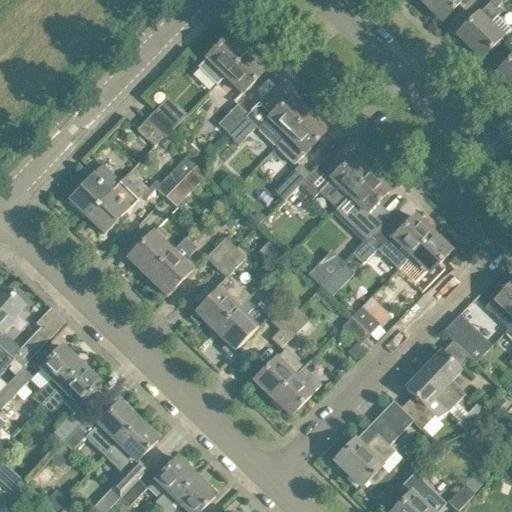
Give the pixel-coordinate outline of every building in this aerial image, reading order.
[(417,0),(441,23),(463,1),(462,0),(417,0)] [(500,13),(496,9),(501,4),(496,0),(492,0),(457,37),(481,61),(508,32),(494,19),(500,13)] [(198,69),(212,83),(216,87),(246,56),(227,38),(206,60),(207,60),(198,69)] [(234,104),(242,95),(264,73),(246,56),(216,87),(234,104)] [(511,57),(495,75),(511,90),(511,57)] [(258,105),(247,116),(228,136),(239,146),(255,129),(275,149),(308,116),(290,98),(271,117),(258,105)] [(165,102),(147,121),(164,137),(185,116),(175,107),(172,110),(165,102)] [(228,136),(247,116),(238,106),(218,126),(228,136)] [(293,167),(312,148),(326,133),(308,116),(275,149),(293,167)] [(153,148),(164,137),(147,121),(137,131),(153,148)] [(341,206),(370,176),(352,158),(332,179),(319,166),(309,176),(290,195),(300,205),(319,186),(341,206)] [(156,190),(165,199),(195,168),(185,159),(160,186),(156,182),(148,191),(130,173),(119,184),(88,216),(104,231),(101,234),(104,236),(137,202),(143,196),(147,199),(156,190)] [(88,216),(119,184),(101,167),(68,201),(69,203),(72,200),(88,216)] [(290,195),(309,176),(299,167),(274,193),(284,202),(290,195)] [(175,208),(205,177),(195,168),(165,199),(175,208)] [(336,211),(367,241),(372,236),(390,218),(377,205),(388,193),(370,176),(341,206),(336,211)] [(384,249),(402,267),(432,236),(414,218),(384,249)] [(147,278),(171,254),(161,245),(166,239),(157,230),(128,260),(147,278)] [(367,241),(354,255),(363,264),(377,250),(382,246),(372,236),(367,241)] [(450,254),(432,236),(402,267),(420,285),(421,284),(426,289),(435,281),(429,275),(450,254)] [(185,239),(171,254),(147,278),(167,297),(196,267),(188,259),(197,250),(185,239)] [(205,261),(215,270),(234,249),(224,240),(205,261)] [(245,260),(234,249),(215,270),(225,279),(215,291),(216,292),(189,319),(198,327),(203,322),(214,334),(246,301),(250,297),(229,276),(245,260)] [(332,253),(309,277),(321,289),(343,266),(344,265),(332,253)] [(343,266),(321,289),(331,298),(353,275),(343,266)] [(484,309),(507,331),(511,325),(511,284),(495,302),(493,300),(484,309)] [(0,335),(10,324),(23,309),(1,289),(0,289),(0,335)] [(254,308),(246,301),(214,334),(226,345),(221,350),(230,358),(257,330),(245,318),(254,308)] [(269,322),(279,332),(299,312),(289,302),(269,322)] [(378,328),(363,314),(360,310),(351,319),(369,336),(378,328)] [(289,341),(309,322),(299,312),(279,332),(271,340),(280,349),(289,341)] [(360,346),(369,336),(351,319),(342,329),(357,344),(344,356),(353,365),(365,352),(360,346)] [(492,347),(471,327),(462,336),(483,356),(492,347)] [(41,328),(21,349),(12,341),(4,350),(23,368),(51,338),(41,328)] [(475,364),(483,356),(462,336),(454,344),(475,364)] [(42,407),(81,367),(61,349),(40,371),(51,382),(34,399),(42,407)] [(272,400),(303,369),(284,351),(254,382),(272,400)] [(460,373),(454,368),(440,354),(422,372),(456,405),(465,396),(451,382),(460,373)] [(63,404),(73,414),(100,386),(81,367),(42,407),(51,416),(63,404)] [(321,386),(306,372),(303,369),(272,400),(290,418),(321,386)] [(0,427),(1,428),(5,424),(0,420),(0,410),(1,411),(32,379),(23,370),(0,393),(0,427)] [(448,414),(456,405),(422,372),(405,390),(412,398),(401,410),(422,430),(434,417),(437,420),(448,414)] [(502,416),(511,405),(511,385),(504,393),(507,395),(494,408),(502,416)] [(85,419),(80,425),(63,443),(74,455),(83,446),(81,443),(85,439),(104,458),(138,423),(130,415),(133,412),(123,403),(120,406),(119,404),(95,429),(85,419)] [(396,453),(389,446),(412,422),(393,403),(334,463),(361,489),(381,468),(396,453)] [(467,415),(475,423),(485,413),(477,405),(467,415)] [(467,415),(458,425),(465,432),(467,430),(475,423),(467,415)] [(63,443),(80,425),(71,416),(53,434),(63,443)] [(119,499),(137,481),(128,472),(157,442),(138,423),(104,458),(124,477),(110,491),(119,499)] [(161,511),(163,511),(195,479),(176,460),(155,482),(167,494),(155,506),(161,511)] [(200,511),(201,511),(215,498),(195,479),(163,511),(200,511)] [(147,490),(137,481),(119,499),(129,508),(147,490)] [(428,511),(422,506),(434,494),(423,483),(412,495),(411,494),(394,511),(428,511)] [(464,486),(438,511),(457,511),(474,496),(464,486)]
